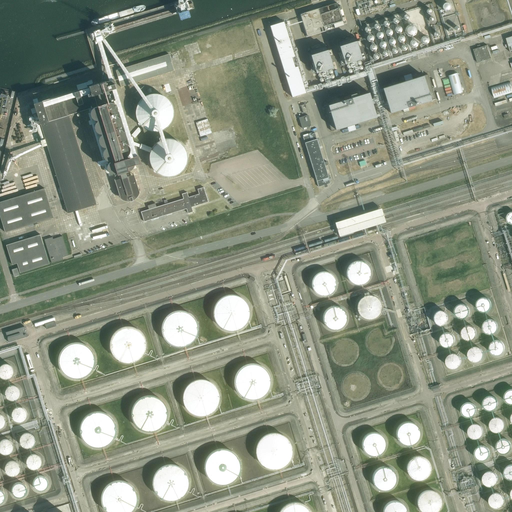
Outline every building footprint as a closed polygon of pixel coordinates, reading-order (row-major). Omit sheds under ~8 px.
[(449,3),(448,3),(447,2),(446,2),(445,3),(444,3),(443,4),(442,5),(442,6),(442,7),(442,8),(442,9),(443,10),(444,10),(445,11),(446,11),(447,11),(448,11),(449,10),(450,10),(450,9),(451,8),(451,7),(451,6),(450,5),(450,4),(449,3)] [(299,14),(307,36),(325,31),(318,9),(299,14)] [(284,22),(270,26),(292,97),(306,93),(284,22)] [(415,26),(414,26),(414,25),(413,25),(412,25),(411,25),(410,25),(409,25),(408,25),(407,25),(407,26),(406,26),(406,27),(405,28),(405,29),(404,30),(404,31),(404,32),(405,33),(405,34),(406,35),(407,36),(408,36),(409,37),(410,37),(411,37),(412,37),(413,36),(414,36),(415,35),(416,34),(416,33),(417,32),(417,31),(417,30),(416,29),(416,28),(415,27),(415,26)] [(429,39),(428,38),(428,37),(427,37),(426,36),(425,36),(424,36),(423,36),(422,37),(421,38),(420,38),(420,39),(420,41),(420,42),(421,43),(422,44),(423,44),(424,45),(425,45),(426,44),(427,44),(428,43),(428,42),(429,41),(429,40),(429,39)] [(417,42),(416,41),(416,40),(415,40),(414,39),(413,39),(412,40),(411,40),(410,41),(409,42),(409,43),(409,44),(409,45),(410,46),(410,47),(411,47),(412,48),(413,48),(414,48),(415,48),(416,47),(417,46),(418,45),(418,44),(417,42)] [(355,41),(338,47),(344,65),(361,59),(355,41)] [(478,63),(492,59),(487,45),(474,50),(478,63)] [(326,50),(309,56),(315,73),(332,69),(326,50)] [(121,87),(174,71),(169,54),(116,71),(121,87)] [(453,95),(463,92),(457,73),(448,76),(453,95)] [(427,74),(382,89),(390,113),(435,99),(427,74)] [(34,103),(29,105),(31,108),(35,107),(40,124),(45,139),(47,146),(68,213),(96,204),(69,115),(92,107),(92,108),(91,109),(91,110),(91,111),(91,112),(91,113),(91,114),(91,115),(92,116),(92,117),(93,118),(94,119),(95,119),(96,120),(97,120),(98,120),(98,121),(97,122),(96,123),(95,124),(95,125),(95,126),(95,127),(95,128),(95,129),(95,130),(96,131),(97,132),(98,133),(99,133),(100,133),(101,133),(102,133),(102,135),(101,136),(101,137),(100,137),(100,138),(100,139),(99,140),(99,141),(100,142),(100,143),(101,144),(101,145),(102,145),(102,146),(103,146),(104,147),(105,147),(106,147),(106,149),(105,150),(104,151),(104,152),(104,153),(103,154),(103,155),(103,156),(104,156),(104,157),(105,158),(105,159),(106,159),(107,160),(108,161),(109,161),(110,161),(110,163),(109,164),(109,165),(108,166),(108,167),(108,168),(108,169),(109,170),(110,171),(110,172),(111,172),(112,173),(113,173),(114,173),(115,173),(116,172),(117,172),(120,172),(122,178),(115,180),(115,178),(121,199),(121,198),(122,199),(123,200),(124,200),(125,200),(126,201),(127,201),(128,201),(129,201),(130,201),(130,202),(133,200),(134,199),(135,199),(136,198),(137,197),(137,196),(138,196),(138,195),(139,194),(139,193),(140,194),(140,193),(134,173),(133,173),(134,175),(127,177),(126,171),(128,170),(131,169),(132,166),(133,165),(134,163),(139,160),(137,155),(136,155),(133,156),(130,157),(127,157),(127,156),(128,155),(129,152),(130,149),(129,148),(129,146),(127,145),(125,144),(123,143),(123,142),(124,141),(125,140),(126,138),(126,137),(126,136),(125,133),(123,131),(121,130),(119,130),(119,128),(120,127),(121,125),(122,123),(121,121),(120,118),(117,117),(115,116),(114,115),(116,113),(117,110),(117,108),(116,106),(114,104),(112,103),(110,103),(107,104),(103,93),(117,89),(114,79),(89,86),(89,88),(91,93),(81,96),(79,91),(74,92),(76,97),(76,98),(45,107),(43,101),(38,102),(37,98),(33,99),(34,103)] [(511,93),(511,86),(511,82),(491,88),(494,99),(511,93)] [(174,115),(174,112),(174,109),(173,106),(172,103),(170,101),(168,99),(165,97),(163,95),(160,94),(157,94),(153,94),(150,94),(147,95),(145,97),(142,99),(140,101),(139,103),(137,106),(137,109),(136,112),(137,115),(137,118),(139,121),(140,124),(142,126),(145,128),(147,129),(150,130),(153,131),(157,131),(160,130),(163,129),(165,128),(168,126),(170,124),(172,121),(173,118),(174,115)] [(368,94),(323,107),(331,132),(376,118),(368,94)] [(311,126),(308,115),(299,118),(302,129),(311,126)] [(208,119),(197,122),(200,136),(211,133),(208,119)] [(135,138),(141,130),(138,128),(131,135),(135,138)] [(315,134),(303,137),(319,188),(325,186),(327,185),(330,184),(325,166),(328,166),(327,162),(324,163),(315,134)] [(188,160),(188,157),(188,155),(188,152),(187,150),(185,147),(184,145),(182,143),(180,142),(178,140),(175,139),(173,139),(170,138),(168,138),(165,139),(162,139),(160,140),(158,142),(156,143),(154,145),(152,147),(152,148),(151,150),(150,152),(150,153),(150,155),(150,157),(150,160),(150,163),(151,165),(153,167),(154,170),(156,172),(158,173),(160,175),(163,176),(165,176),(168,177),(170,177),(173,176),(175,176),(178,175),(180,173),(182,171),(184,170),(185,167),(187,165),(188,163),(188,160)] [(141,144),(140,148),(140,149),(150,153),(150,152),(151,150),(152,148),(141,144)] [(192,207),(208,202),(204,188),(197,189),(199,194),(188,197),(187,193),(182,194),(183,199),(157,207),(155,203),(147,206),(149,210),(141,212),(144,222),(186,209),(188,214),(193,212),(192,207)] [(0,215),(5,233),(53,218),(44,189),(0,202),(0,215)] [(40,235),(6,245),(12,265),(17,264),(20,273),(49,264),(40,235)] [(44,240),(52,263),(63,260),(63,257),(68,255),(62,236),(53,239),(52,237),(44,240)] [(371,271),(371,268),(370,266),(369,264),(367,262),(366,261),(363,259),(361,259),(359,258),(356,258),(354,259),(352,260),(350,261),(348,263),(347,265),(346,268),(346,271),(346,273),(346,275),(347,277),(349,280),(351,281),(353,283),(356,283),(358,284),(360,283),(363,283),(365,281),(367,280),(369,278),(370,276),(371,273),(371,271)] [(337,282),(336,279),(336,277),(335,275),(333,273),(331,271),(329,270),(326,269),(324,269),(322,269),(319,270),(317,271),(315,273),(313,275),(312,277),(311,279),(311,282),(311,284),(312,286),(313,288),(314,291),(316,292),(318,293),(319,294),(321,294),(323,295),(326,294),(328,294),(330,293),(332,291),(334,289),(335,287),(336,285),(337,282)] [(382,307),(382,306),(382,304),(381,302),(380,299),(379,298),(377,296),(375,295),(372,294),(370,293),(366,294),(364,294),(362,295),(360,297),(358,299),(357,301),(356,304),(356,306),(356,309),(357,311),(358,313),(359,315),(361,317),(363,318),(366,319),(368,320),(370,320),(373,319),(375,318),(378,316),(380,314),(381,312),(382,309),(382,307)] [(249,315),(250,312),(249,309),(249,307),(248,304),(246,301),(244,299),(242,297),(239,296),(237,295),(234,294),(231,294),(228,294),(225,295),(223,296),(220,297),(218,299),(216,301),(214,304),(213,307),(213,309),(212,312),(213,315),(213,318),(214,321),(216,323),(218,325),(220,327),(223,329),(225,330),(228,331),(231,331),(234,331),(237,330),(239,329),(242,327),(244,325),(246,323),(248,321),(249,318),(249,315)] [(492,306),(492,304),(492,303),(491,301),(490,300),(489,299),(488,298),(487,297),(485,297),(484,297),(482,297),(481,297),(480,298),(478,299),(477,300),(477,301),(476,303),(476,304),(476,306),(477,307),(477,309),(478,310),(479,311),(480,312),(482,312),(483,313),(485,312),(486,312),(488,312),(489,311),(490,310),(491,308),(492,307),(492,306)] [(470,312),(470,310),(469,309),(469,308),(468,306),(467,305),(466,305),(465,304),(463,303),(462,303),(460,304),(459,304),(458,305),(457,306),(456,307),(455,308),(455,309),(454,311),(455,312),(455,314),(456,315),(456,316),(457,317),(459,318),(460,318),(461,319),(463,319),(464,318),(466,318),(467,317),(468,316),(469,315),(469,313),(470,312)] [(347,316),(347,313),(346,311),(345,309),(343,307),(341,305),(339,304),(337,304),(335,304),(332,304),(330,304),(328,305),(326,307),(324,309),(323,311),(322,314),(322,316),(322,318),(323,321),(324,323),(326,325),(328,326),(330,328),(332,328),(334,329),(337,328),(339,328),(342,326),(343,325),(345,324),(346,321),(347,319),(347,316)] [(197,331),(198,328),(197,325),(197,323),(196,320),(195,318),(193,316),(191,314),(189,312),(186,311),(184,310),(181,310),(179,310),(176,310),(173,311),(171,312),(169,313),(166,315),(165,317),(163,319),(162,322),(161,324),(161,327),(161,329),(161,332),(162,335),(163,337),(165,339),(167,341),(169,343),(171,344),(173,345),(176,346),(179,346),(181,346),(184,346),(186,345),(189,344),(191,342),(193,340),(195,338),(196,336),(197,333),(197,331)] [(449,319),(449,317),(449,316),(448,315),(447,313),(446,312),(445,311),(444,311),(442,310),(441,310),(439,310),(438,311),(436,311),(435,312),(434,313),(434,315),(433,316),(433,318),(433,319),(433,321),(434,322),(435,323),(436,324),(437,325),(439,326),(440,326),(442,326),(443,325),(445,325),(446,324),(447,323),(448,322),(448,320),(449,319)] [(498,328),(498,327),(498,326),(498,324),(497,323),(496,322),(495,321),(494,320),(493,319),(491,319),(490,319),(488,319),(487,320),(486,321),(484,322),(484,323),(483,324),(483,326),(483,327),(483,329),(483,330),(484,331),(485,332),(486,333),(488,334),(489,334),(490,334),(492,334),(493,334),(495,333),(496,332),(497,331),(497,330),(498,328)] [(46,329),(57,326),(55,321),(45,324),(46,329)] [(131,325),(127,325),(124,326),(120,327),(117,329),(114,332),(112,335),(111,338),(110,342),(110,345),(111,349),(112,353),(114,356),(117,358),(120,360),(124,361),(127,362),(131,362),(135,361),(138,359),(141,357),(143,354),(145,351),(146,347),(147,344),(146,340),(145,336),(143,333),(141,330),(138,328),(135,326),(131,325)] [(476,335),(476,334),(476,333),(476,331),(476,330),(475,329),(474,328),(473,327),(472,326),(470,326),(469,325),(467,326),(466,326),(465,327),(464,328),(463,329),(462,330),(461,331),(461,333),(461,334),(462,335),(462,337),(463,338),(464,339),(465,340),(467,340),(468,340),(470,340),(471,340),(472,340),(474,339),(475,338),(475,337),(476,335)] [(9,342),(28,337),(25,327),(6,332),(9,342)] [(455,342),(456,340),(455,339),(455,337),(455,336),(454,335),(453,334),(451,333),(450,332),(448,332),(447,332),(446,332),(444,333),(443,333),(442,334),(441,336),(440,337),(440,338),(440,340),(440,341),(440,343),(441,344),(442,345),(443,346),(445,347),(446,347),(447,348),(449,347),(450,347),(452,346),(453,346),(454,344),(455,343),(455,342)] [(505,350),(505,348),(505,347),(505,345),(504,344),(503,343),(502,341),(501,341),(499,340),(498,340),(496,340),(495,340),(493,341),(492,342),(491,343),(490,344),(489,345),(489,347),(489,348),(489,350),(490,351),(491,353),(492,354),(493,355),(494,355),(496,356),(497,356),(499,356),(500,355),(501,355),(503,354),(504,352),(504,351),(505,350)] [(95,363),(96,360),(95,357),(95,354),(94,351),(92,349),(90,347),(88,345),(85,343),(83,342),(80,342),(77,341),(74,342),(71,342),(69,343),(66,345),(64,347),(62,349),(61,351),(59,354),(59,357),(59,360),(59,363),(59,365),(61,368),(62,371),(64,373),(66,375),(69,376),(71,377),(74,378),(77,378),(80,378),(83,377),(86,376),(88,375),(90,373),(92,371),(94,368),(95,365),(95,363)] [(483,356),(483,355),(483,353),(483,352),(482,351),(482,349),(481,348),(479,347),(478,347),(477,347),(475,347),(474,347),(472,347),(471,348),(470,349),(469,350),(468,352),(468,353),(468,355),(468,356),(469,357),(469,359),(470,360),(471,361),(473,361),(474,362),(476,362),(477,362),(478,362),(480,361),(481,360),(482,359),(483,358),(483,356)] [(461,363),(462,362),(461,360),(461,359),(461,357),(460,356),(459,355),(457,354),(456,354),(455,353),(453,353),(452,353),(450,354),(449,355),(448,356),(447,357),(446,358),(446,360),(446,361),(446,363),(446,364),(447,365),(448,367),(449,368),(451,368),(452,369),(454,369),(455,369),(456,368),(458,368),(459,367),(460,366),(461,364),(461,363)] [(31,372),(38,370),(34,354),(26,357),(31,372)] [(15,372),(15,371),(15,369),(15,367),(14,366),(13,365),(12,364),(10,363),(9,362),(7,362),(5,362),(4,363),(2,363),(1,364),(0,365),(0,375),(0,376),(1,377),(2,378),(4,379),(6,379),(7,379),(9,379),(10,378),(12,377),(13,376),(14,375),(15,374),(15,372)] [(271,384),(271,381),(271,378),(271,376),(269,373),(268,370),(266,368),(264,366),(262,365),(259,364),(256,363),(253,363),(251,363),(248,363),(245,364),(243,366),(240,367),(238,369),(237,372),(236,374),(235,377),(234,380),(234,383),(235,385),(236,388),(237,391),(238,393),(240,395),(243,397),(245,398),(248,399),(251,400),(254,400),(256,399),(259,399),(262,397),(264,396),(266,394),(268,392),(269,389),(271,387),(271,384)] [(219,400),(220,397),(219,394),(219,391),(217,389),(216,386),(214,384),(212,382),(209,381),(206,380),(203,379),(200,379),(198,379),(195,380),(192,381),(190,383),(187,385),(186,387),(184,390),(183,393),(183,396),(183,399),(183,402),(184,404),(186,407),(187,409),(190,411),(192,413),(195,414),(198,415),(200,415),(203,415),(206,415),(209,414),(212,412),(214,410),(216,408),(217,406),(219,403),(219,400)] [(22,395),(22,394),(22,392),(21,390),(20,389),(19,388),(18,386),(16,386),(15,385),(13,385),(12,385),(10,386),(8,386),(7,387),(6,389),(5,390),(5,392),(5,393),(5,395),(5,397),(6,398),(7,400),(8,401),(10,401),(12,402),(13,402),(15,402),(16,401),(18,401),(19,400),(20,398),(21,397),(22,395)] [(168,416),(168,413),(168,410),(167,407),(166,404),(164,402),(162,400),(159,398),(157,396),(154,395),(151,395),(148,395),(145,396),(142,397),(139,399),(137,401),(135,403),(133,406),(132,409),(132,412),(132,415),(132,418),(133,421),(135,423),(137,426),(139,428),(142,429),(145,431),(148,431),(151,431),(154,431),(157,430),(159,429),(162,427),(164,425),(166,422),(167,419),(168,416)] [(498,404),(498,403),(498,401),(498,400),(497,399),(496,397),(495,396),(494,396),(493,395),(491,395),(490,395),(488,395),(487,396),(486,397),(485,398),(484,399),(483,400),(483,402),(483,403),(483,405),(484,406),(485,407),(486,408),(487,409),(488,410),(490,410),(491,410),(492,410),(494,410),(495,409),(496,408),(497,407),(498,405),(498,404)] [(476,411),(476,409),(476,408),(476,406),(475,405),(474,404),(473,403),(472,402),(470,402),(469,402),(468,402),(466,402),(465,403),(464,404),(463,405),(462,406),(462,408),(462,409),(462,411),(462,412),(463,413),(464,414),(465,415),(466,416),(468,416),(469,416),(470,416),(472,416),(473,415),(474,414),(475,413),(476,412),(476,411)] [(28,416),(28,414),(28,413),(28,411),(27,410),(26,408),(25,407),(23,406),(22,406),(20,406),(19,406),(17,406),(15,407),(14,408),(13,409),(12,410),(12,412),(11,413),(11,415),(12,417),(12,418),(13,419),(14,421),(15,422),(17,422),(18,423),(20,423),(22,422),(23,422),(25,421),(26,420),(27,419),(28,417),(28,416)] [(117,433),(117,430),(117,427),(116,424),(115,422),(113,419),(112,417),(109,415),(107,414),(104,413),(102,412),(99,412),(96,412),(93,412),(91,413),(88,414),(86,416),(84,418),(82,421),(81,423),(80,426),(80,429),(80,431),(80,434),(81,437),(82,439),(84,442),(86,444),(88,446),(91,447),(93,448),(96,448),(99,448),(102,448),(104,447),(107,446),(109,445),(112,443),(113,441),(115,438),(116,436),(117,433)] [(504,426),(504,425),(504,423),(504,422),(503,420),(502,419),(501,418),(500,418),(498,417),(497,417),(495,418),(494,418),(493,419),(492,420),(491,421),(490,422),(490,424),(490,425),(490,427),(491,428),(492,429),(493,430),(494,431),(495,431),(497,432),(498,432),(500,431),(501,431),(502,430),(503,429),(504,427),(504,426)] [(421,432),(420,429),(420,427),(418,424),(416,423),(414,421),(412,420),(409,420),(407,419),(405,420),(403,421),(400,422),(399,424),(397,426),(396,428),(396,430),(395,432),(396,435),(397,437),(398,440),(400,442),(402,443),(404,444),(406,444),(408,445),(411,444),(413,443),(415,442),(417,441),(418,439),(420,437),(420,435),(421,432)] [(483,432),(483,431),(483,430),(482,428),(482,427),(481,426),(480,425),(478,424),(477,424),(476,424),(474,424),(473,424),(472,425),(470,426),(470,427),(469,428),(468,430),(468,431),(468,432),(469,434),(470,435),(471,436),(472,437),(473,438),(474,438),(476,438),(477,438),(478,438),(480,437),(481,436),(482,435),(482,434),(483,432)] [(386,442),(386,440),(386,437),(385,435),(383,433),(381,431),(379,430),(376,429),(374,429),(371,429),(369,429),(367,430),(365,432),(363,434),(362,437),(361,439),(361,441),(361,444),(361,446),(362,448),(364,450),(366,452),(368,453),(371,454),(373,455),(375,454),(378,454),(380,453),(382,451),(384,449),(385,447),(386,444),(386,442)] [(37,442),(37,440),(37,439),(36,437),(35,436),(34,435),(33,433),(32,433),(30,432),(29,432),(27,432),(25,432),(24,433),(23,434),(22,435),(21,437),(20,438),(20,440),(20,441),(20,443),(21,444),(22,446),(23,447),(24,448),(25,448),(27,449),(29,449),(30,449),(32,448),(33,447),(34,446),(35,445),(36,444),(37,442)] [(294,453),(294,451),(294,448),(293,445),(292,442),(290,440),(288,437),(286,436),(284,434),(281,433),(278,432),(276,432),(273,432),(270,432),(267,433),(265,435),(262,436),(260,439),(259,441),(257,443),(257,446),(256,449),(256,452),(257,455),(257,458),(259,460),(260,462),(262,465),(265,466),(267,468),(270,469),(273,469),(276,469),(279,469),(281,468),(284,467),(286,465),(289,464),(290,461),(292,459),(293,456),(294,453)] [(14,449),(14,447),(14,445),(13,444),(12,442),(11,441),(10,440),(9,439),(7,439),(6,438),(4,438),(3,439),(1,440),(0,440),(0,453),(1,454),(3,455),(4,455),(6,455),(7,455),(9,455),(10,454),(11,453),(12,451),(13,450),(14,449)] [(511,447),(511,446),(511,444),(511,443),(510,442),(509,441),(508,440),(507,439),(505,438),(504,438),(503,438),(501,439),(500,439),(499,440),(498,441),(497,442),(497,444),(496,445),(496,446),(497,448),(497,449),(498,450),(499,451),(500,452),(501,453),(503,453),(504,453),(505,453),(507,452),(508,452),(509,451),(510,450),(511,448),(511,447)] [(490,454),(490,453),(490,451),(489,450),(489,449),(488,447),(487,447),(485,446),(484,445),(483,445),(481,445),(480,446),(478,446),(477,447),(476,448),(475,449),(475,451),(475,452),(475,453),(475,455),(475,456),(476,457),(477,459),(478,459),(480,460),(481,460),(483,460),(484,460),(485,460),(487,459),(488,458),(489,457),(489,456),(490,454)] [(241,469),(241,466),(241,463),(240,460),(239,457),(237,455),(235,453),(233,451),(230,449),(227,448),(224,448),(221,448),(218,448),(215,449),(212,451),(210,452),(208,455),(206,457),(205,460),(204,463),(204,466),(204,469),(205,472),(206,475),(208,477),(210,479),(212,481),(215,483),(218,484),(221,484),(224,484),(227,484),(230,483),(232,481),(235,480),(237,477),(239,475),(240,472),(241,469)] [(43,463),(43,462),(43,460),(43,458),(42,457),(41,456),(40,455),(38,454),(37,453),(35,453),(33,453),(32,454),(30,454),(29,455),(28,456),(27,458),(27,459),(26,461),(26,462),(27,464),(27,465),(28,467),(29,468),(30,469),(32,470),(34,470),(35,470),(37,470),(38,469),(40,468),(41,467),(42,466),(43,465),(43,463)] [(431,466),(431,463),(430,461),(429,459),(428,457),(426,456),(423,454),(421,454),(420,453),(418,453),(416,454),(414,454),(412,455),(411,457),(409,458),(408,460),(407,462),(407,465),(407,467),(407,470),(408,472),(410,474),(412,476),(414,477),(417,478),(418,478),(421,478),(423,477),(425,476),(427,475),(429,473),(430,471),(431,469),(431,466)] [(20,470),(21,468),(20,467),(20,465),(19,464),(18,462),(17,461),(16,460),(14,460),(12,460),(11,460),(9,460),(8,461),(6,462),(5,463),(4,464),(4,466),(4,467),(4,469),(4,471),(4,472),(5,473),(6,475),(8,476),(9,476),(11,477),(12,477),(14,476),(16,476),(17,475),(18,474),(19,473),(20,471),(20,470)] [(397,476),(397,474),(396,472),(395,469),(393,467),(392,466),(389,464),(387,464),(385,463),(382,464),(380,464),(378,465),(375,467),(374,468),(373,471),(372,473),(371,476),(372,478),(372,481),(373,483),(375,485),(376,486),(379,488),(381,488),(384,489),(386,489),(389,488),(391,487),(393,485),(395,483),(396,481),(397,479),(397,476)] [(188,485),(189,482),(188,479),(188,476),(186,473),(184,470),(182,468),(180,466),(177,465),(174,464),(170,464),(167,464),(164,465),(161,466),(158,468),(156,470),(154,473),(153,476),(152,479),(152,482),(152,485),(153,488),(154,491),(156,494),(158,496),(161,498),(164,499),(167,500),(170,501),(173,500),(177,499),(179,498),(182,496),(184,494),(186,491),(188,488),(188,485)] [(498,480),(498,479),(498,477),(497,476),(496,474),(496,473),(495,472),(493,472),(492,471),(491,471),(489,471),(488,471),(486,472),(485,473),(484,474),(484,475),(483,476),(483,478),(483,479),(483,481),(484,482),(484,483),(485,484),(486,485),(488,486),(489,486),(491,486),(492,486),(493,485),(494,485),(496,484),(496,483),(497,481),(498,480)] [(49,485),(50,483),(49,482),(49,480),(48,479),(47,477),(46,476),(45,475),(43,475),(41,475),(40,475),(38,475),(37,476),(35,477),(34,478),(33,479),(33,481),(33,482),(33,484),(33,486),(33,487),(34,488),(35,490),(37,491),(38,491),(40,492),(41,492),(43,491),(45,491),(46,490),(47,489),(48,488),(49,486),(49,485)] [(27,491),(27,490),(27,488),(27,487),(26,485),(25,484),(24,483),(22,482),(21,481),(19,481),(17,481),(16,482),(14,482),(13,483),(12,484),(11,486),(11,487),(10,489),(10,491),(11,492),(11,494),(12,495),(13,496),(14,497),(16,498),(17,498),(19,498),(21,498),(22,497),(24,497),(25,496),(26,494),(27,493),(27,491)] [(131,511),(132,511),(135,508),(136,504),(137,501),(137,497),(136,493),(135,489),(132,486),(129,484),(126,482),(122,481),(118,481),(114,481),(110,483),(107,485),(104,488),(102,491),(101,495),(101,499),(101,503),(103,507),(105,510),(106,511),(131,511)] [(443,500),(442,498),(442,495),(441,493),(439,491),(437,490),(435,489),(433,488),(430,488),(428,488),(425,489),(423,490),(421,491),(420,493),(418,495),(418,498),(418,500),(418,503),(418,505),(419,507),(421,509),(423,511),(425,511),(434,511),(437,511),(439,509),(440,508),(442,505),(442,503),(443,500)] [(504,501),(504,500),(504,499),(503,497),(503,496),(502,495),(501,494),(500,493),(498,493),(497,493),(496,493),(494,493),(493,494),(492,495),(491,496),(490,497),(490,498),(490,499),(490,501),(490,502),(490,503),(491,504),(492,505),(493,506),(494,507),(496,507),(497,507),(498,507),(500,506),(501,506),(502,505),(503,504),(503,503),(504,501)] [(407,511),(408,511),(408,509),(407,506),(406,504),(404,502),(403,501),(400,499),(398,499),(395,498),(393,498),(391,499),(388,500),(386,501),(385,503),(383,506),(383,508),(382,511),(407,511)] [(312,511),(313,511),(311,509),(310,507),(308,505),(305,504),(303,503),(300,502),(297,501),(295,501),(292,502),(289,503),(287,504),(285,505),(283,507),(281,509),(279,511),(312,511)]
